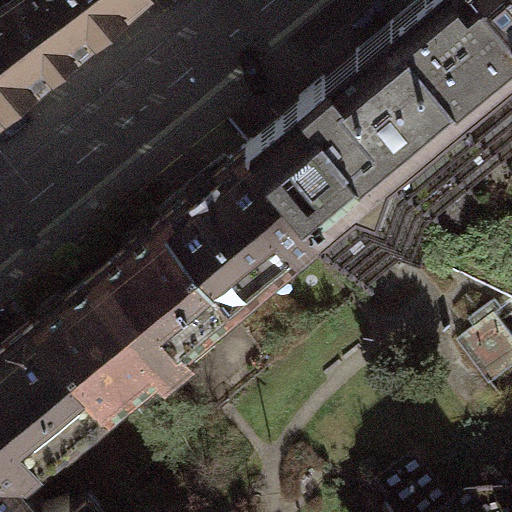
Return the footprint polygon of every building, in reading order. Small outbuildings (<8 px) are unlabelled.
[(0,111),(133,0),(11,0),(0,8),(0,111)] [(511,136),(511,23),(492,0),(414,0),(276,115),(245,140),(247,142),(318,227),(352,269),(511,136)] [(511,0),(492,0),(511,23),(511,0)] [(299,243),(318,227),(247,142),(161,213),(234,301),(301,246),(299,243)] [(185,341),(234,301),(161,213),(35,317),(108,406),(158,365),(164,373),(192,350),(185,341)] [(39,463),(108,406),(35,317),(0,345),(0,511),(29,511),(42,502),(18,473),(35,459),(39,463)] [(511,511),(511,491),(501,492),(474,511),(511,511)] [(89,511),(85,511),(70,493),(42,502),(29,511),(98,511),(95,508),(89,511)]
